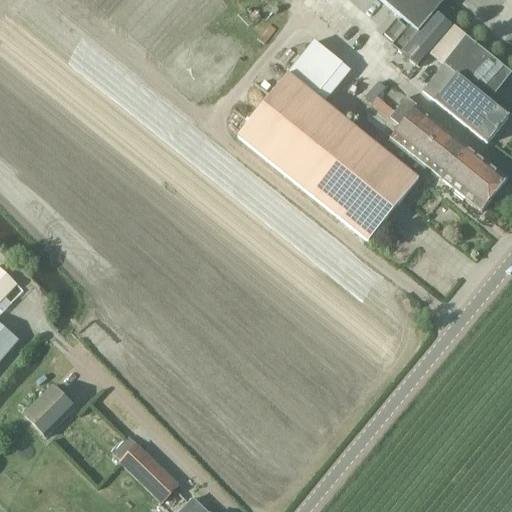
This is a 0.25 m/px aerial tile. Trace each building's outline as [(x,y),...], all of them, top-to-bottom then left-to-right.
[(376,0),(408,27),(417,35),(435,14),(446,0),(376,0)] [(418,70),(427,59),(453,29),(435,14),(417,35),(408,27),(406,29),(395,21),(383,35),(393,44),(391,47),(418,70)] [(453,29),(427,59),(440,69),(422,92),(435,102),(434,103),(485,145),(506,118),(486,102),(509,73),(464,39),(453,29)] [(425,168),(480,212),(494,196),(455,165),(462,155),(459,153),(464,146),(406,99),(390,119),(400,128),(380,152),(312,96),(337,64),(319,50),(294,82),(287,76),(236,138),(367,244),(417,181),(415,180),(425,168)] [(376,96),(369,105),(389,120),(395,110),(376,96)] [(455,165),(494,196),(508,181),(464,146),(459,153),(462,155),(455,165)] [(0,328),(0,302),(16,286),(0,270),(0,361),(16,342),(0,328)] [(76,410),(52,387),(22,418),(45,441),(76,410)] [(178,487),(137,447),(128,438),(111,454),(113,456),(109,461),(116,468),(119,464),(161,504),(178,487)] [(205,511),(192,499),(180,511),(205,511)]
